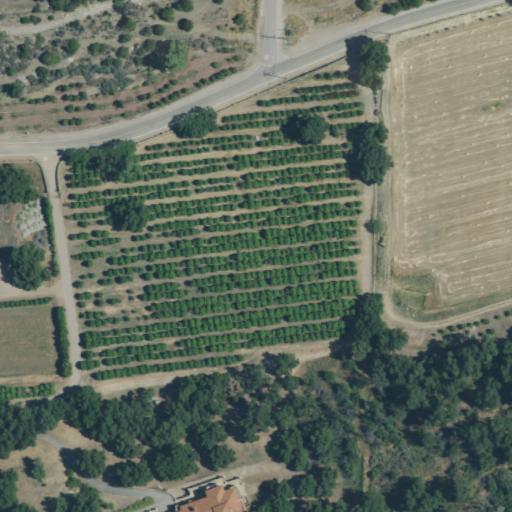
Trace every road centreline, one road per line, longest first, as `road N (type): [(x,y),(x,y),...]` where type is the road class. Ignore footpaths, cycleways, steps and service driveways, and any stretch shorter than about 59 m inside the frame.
road 1 (residential): [(482,0),(387,22),(91,139),(0,145)]
road 2 (track): [(387,22),(386,318),(414,326),(511,297)]
